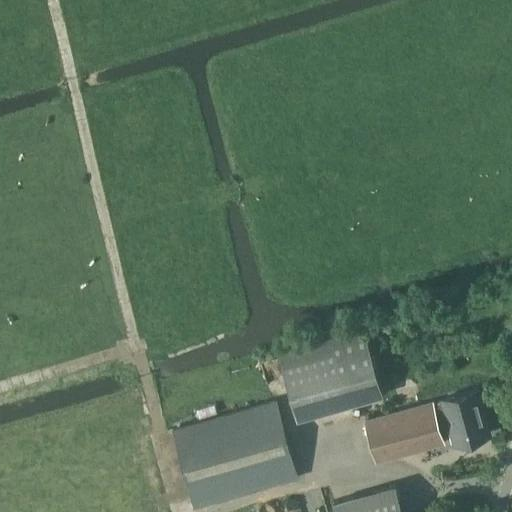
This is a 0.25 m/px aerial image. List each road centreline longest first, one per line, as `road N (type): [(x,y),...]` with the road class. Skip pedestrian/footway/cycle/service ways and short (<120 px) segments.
road 1 (track): [(134,344),(53,0)]
road 2 (track): [(181,511),(134,344),(0,385)]
road 3 (track): [(218,190),(244,186),(511,225)]
